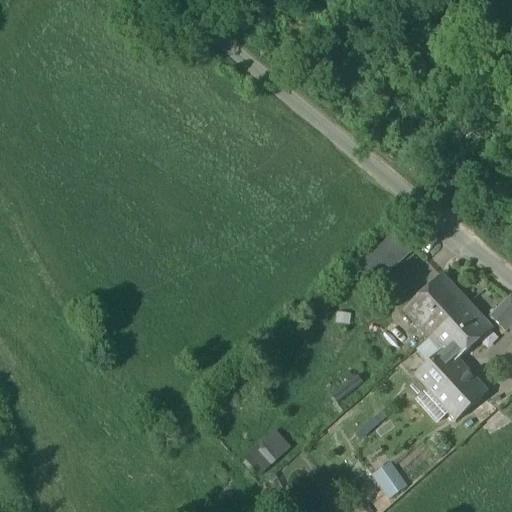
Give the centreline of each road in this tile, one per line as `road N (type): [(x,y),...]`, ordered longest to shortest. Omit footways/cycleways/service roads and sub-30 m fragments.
road 1 (tertiary): [(166,0),(511,281)]
road 2 (track): [(452,229),(460,203),(432,38),(436,0)]
